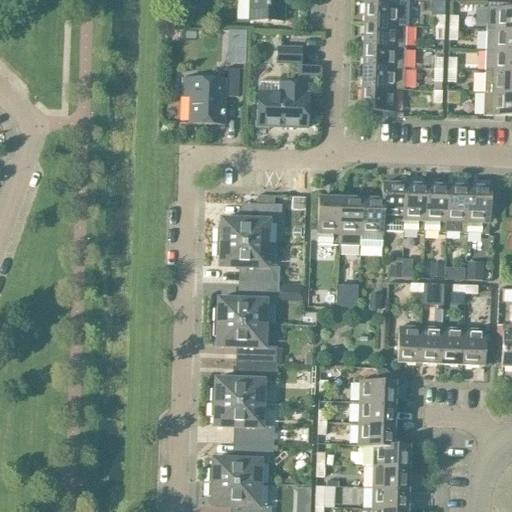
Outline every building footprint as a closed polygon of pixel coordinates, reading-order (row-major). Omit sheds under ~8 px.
[(282,23),(282,0),(249,0),(249,2),(237,1),(237,22),(282,23)] [(363,26),(405,28),(405,27),(397,27),(398,5),(364,4),(363,26)] [(485,31),(511,31),(511,9),(486,8),(485,31)] [(435,29),(443,29),(443,17),(435,17),(435,29)] [(404,49),(405,28),(363,26),(362,48),(404,49)] [(442,41),(443,29),(435,29),(434,41),(442,41)] [(511,52),(511,31),(485,31),(484,52),(511,52)] [(229,44),(228,57),(239,57),(239,44),(229,44)] [(300,66),(300,49),(276,48),(276,65),(300,66)] [(403,70),(404,49),(362,48),(361,69),(403,70)] [(511,73),(511,52),(484,52),(484,73),(511,73)] [(434,71),(441,71),(442,59),(434,59),(434,71)] [(403,91),(403,70),(361,69),(360,90),(403,91)] [(237,99),(238,71),(223,70),(223,80),(183,79),(182,97),(189,97),(188,124),(178,124),(178,125),(222,126),(223,99),(237,99)] [(441,83),(441,71),(434,71),(433,83),(441,83)] [(511,95),(511,73),(484,73),(483,94),(511,95)] [(305,95),(305,85),(279,84),(279,94),(257,93),(256,127),(306,129),(307,95),(305,95)] [(403,91),(360,90),(360,112),(394,113),(395,91),(403,91)] [(440,104),(441,92),(432,92),(432,104),(440,104)] [(453,105),(454,93),(446,93),(446,105),(453,105)] [(511,117),(511,95),(483,94),(482,117),(511,117)] [(402,233),(402,231),(404,186),(381,185),(381,201),(382,201),(380,230),(383,230),(394,231),(394,232),(402,233)] [(424,233),(425,186),(404,186),(402,231),(416,232),(416,233),(424,233)] [(445,233),(446,187),(425,186),(424,233),(424,232),(437,232),(437,234),(445,234),(445,233)] [(466,235),(467,188),(446,187),(445,233),(459,233),(459,235),(466,235)] [(467,188),(466,235),(466,233),(479,234),(479,236),(487,236),(488,225),(489,225),(490,189),(467,188)] [(216,230),(215,244),(266,246),(267,223),(280,224),(280,206),(272,206),(273,198),(257,198),(257,205),(248,205),(248,221),(220,220),(220,230),(216,230)] [(338,246),(340,199),(317,199),(316,246),(317,246),(317,244),(331,244),(331,246),(338,246)] [(359,247),(361,200),(340,199),(338,246),(359,247)] [(382,201),(381,201),(361,200),(359,247),(360,247),(360,245),(373,246),(373,248),(381,248),(381,237),(382,237),(383,230),(380,230),(382,201)] [(265,268),(266,246),(215,244),(215,258),(219,258),(218,268),(246,268),(246,285),(277,286),(278,269),(265,268)] [(401,261),(400,279),(410,279),(411,261),(401,261)] [(389,266),(389,278),(400,279),(400,266),(389,266)] [(430,267),(430,278),(442,278),(442,267),(430,267)] [(465,268),(465,281),(481,281),(481,268),(465,268)] [(276,304),(277,286),(246,285),(245,301),(217,300),(217,310),(213,310),(212,324),(263,326),(264,303),(276,304)] [(421,294),(422,285),(410,285),(409,293),(421,294)] [(434,286),(426,286),(422,285),(421,294),(433,294),(434,286)] [(464,295),(464,287),(452,287),(452,295),(464,295)] [(464,287),(464,295),(476,296),(476,287),(464,287)] [(338,292),(337,309),(350,309),(351,293),(338,292)] [(378,310),(378,298),(369,297),(368,309),(378,310)] [(262,347),(263,326),(212,324),(212,338),(216,338),(216,348),(243,349),(243,365),(274,366),(275,347),(262,347)] [(511,326),(501,326),(500,368),(511,368),(511,326)] [(419,365),(420,329),(398,328),(396,364),(419,365)] [(440,366),(441,330),(420,329),(419,365),(440,366)] [(461,367),(462,331),(441,330),(440,366),(461,367)] [(462,331),(461,367),(483,368),(485,332),(462,331)] [(274,383),(274,366),(243,365),(242,381),(215,380),(214,390),(210,390),(210,404),(260,406),(261,382),(274,383)] [(318,382),(318,394),(326,394),(326,382),(318,382)] [(358,404),(394,405),(394,383),(359,382),(358,404)] [(259,428),(260,406),(210,404),(209,418),(213,418),(213,428),(241,429),(240,445),(272,446),(272,428),(259,428)] [(393,426),(394,405),(358,404),(357,425),(393,426)] [(317,424),(325,424),(325,412),(317,412),(317,424)] [(325,436),(325,424),(317,424),(317,436),(325,436)] [(392,446),(393,426),(357,425),(356,446),(372,447),(372,448),(373,448),(373,447),(393,448),(393,446),(392,446)] [(271,463),(272,446),(240,445),(240,461),(212,460),(212,470),(208,470),(207,484),(258,486),(259,463),(271,463)] [(371,468),(408,469),(408,447),(393,446),(393,448),(373,447),(373,448),(372,448),(371,468)] [(315,466),(323,466),(324,455),(316,454),(315,466)] [(323,478),(323,466),(315,466),(315,478),(323,478)] [(407,490),(408,469),(371,468),(371,489),(407,490)] [(257,508),(258,486),(207,484),(207,498),(211,498),(210,508),(238,508),(237,511),(269,511),(270,509),(257,508)] [(406,511),(407,490),(371,489),(370,510),(406,511)] [(314,509),(322,509),(322,497),(314,497),(314,509)]
